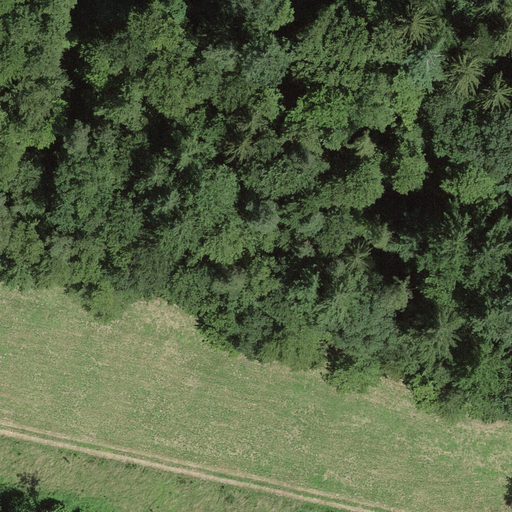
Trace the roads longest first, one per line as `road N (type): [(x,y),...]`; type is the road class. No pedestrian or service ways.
road 1 (track): [(0,226),(105,254),(479,392),(511,396)]
road 2 (track): [(238,0),(331,42),(511,169)]
